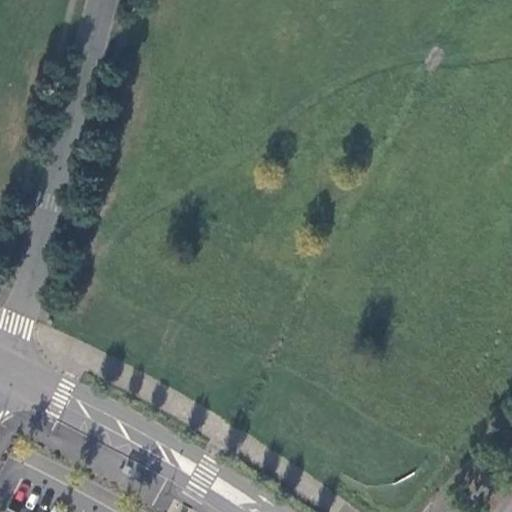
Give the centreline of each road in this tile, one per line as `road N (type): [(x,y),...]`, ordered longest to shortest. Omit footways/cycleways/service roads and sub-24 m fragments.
road 1 (residential): [(100,0),(4,369)]
road 2 (residential): [(246,501),(4,369)]
